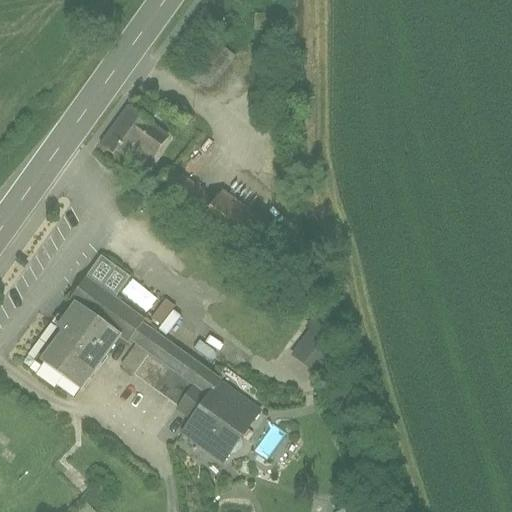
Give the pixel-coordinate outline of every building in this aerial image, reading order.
[(242,61),(230,50),(203,80),(215,91),(242,61)] [(177,136),(133,107),(107,146),(152,175),(177,136)] [(209,220),(222,200),(179,171),(165,190),(209,220)] [(266,219),(227,193),(222,200),(209,220),(248,246),(266,219)] [(103,257),(89,276),(119,298),(133,278),(103,257)] [(217,391),(222,384),(148,331),(153,323),(119,298),(89,276),(71,301),(79,307),(68,323),(60,317),(25,364),(39,374),(48,363),(87,391),(127,337),(153,356),(138,376),(175,402),(189,382),(195,387),(182,406),(196,416),(182,435),(227,467),(260,422),(217,391)] [(160,298),(136,280),(126,293),(150,311),(160,298)] [(178,307),(169,301),(155,320),(164,326),(178,307)] [(170,335),(185,317),(178,311),(163,330),(170,335)] [(320,325),(297,350),(319,370),(342,346),(320,325)]
